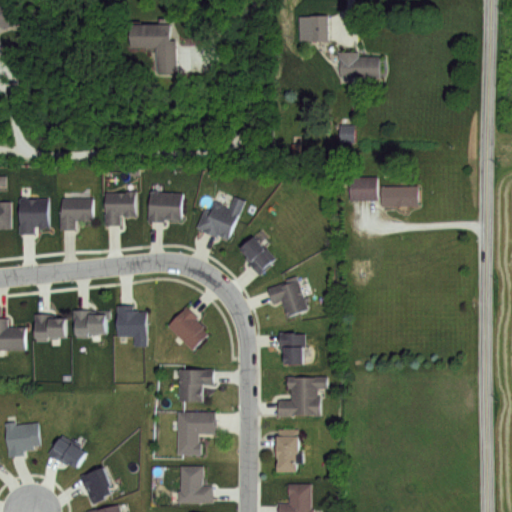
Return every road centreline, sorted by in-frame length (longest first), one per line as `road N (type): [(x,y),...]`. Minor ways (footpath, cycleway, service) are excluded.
road 1 (tertiary): [(488,511),(490,0)]
road 2 (residential): [(0,273),(156,258),(206,277),(243,309),(249,511)]
